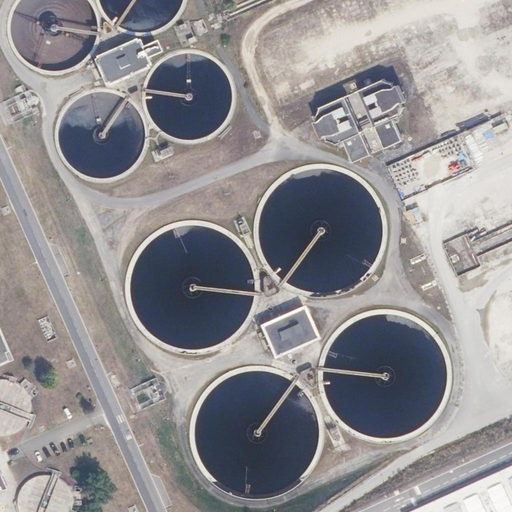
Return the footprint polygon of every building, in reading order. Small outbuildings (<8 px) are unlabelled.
[(201,19),(191,23),(196,36),(206,32),(201,19)] [(131,41),(94,57),(96,62),(92,64),(100,81),(104,79),(106,84),(143,67),(141,63),(146,62),(138,44),(133,45),(131,41)] [(378,77),(314,106),(313,115),(315,118),(310,120),(316,137),(321,135),(323,138),(332,142),(338,139),(347,160),(398,139),(390,116),(395,115),(400,107),(397,100),(400,99),(393,83),(390,84),(389,83),(379,78),(378,77)] [(443,100),(429,106),(442,135),(456,128),(443,100)] [(301,304),(257,324),(272,358),(315,338),(301,304)] [(0,364),(9,360),(0,339),(0,364)] [(511,511),(511,471),(419,511),(511,511)]
